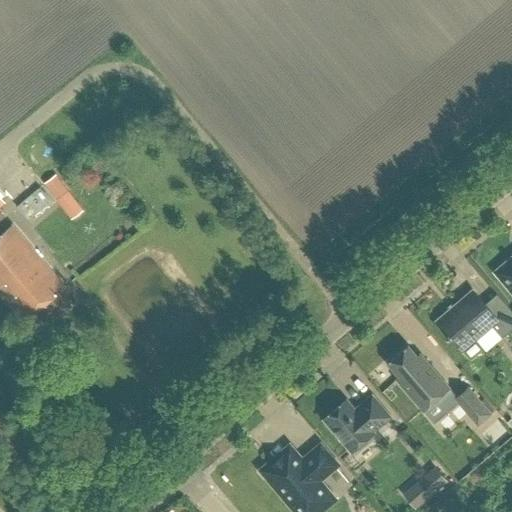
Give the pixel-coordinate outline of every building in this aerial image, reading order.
[(84,212),(56,175),(44,184),(72,221),(84,212)] [(30,299),(38,308),(65,286),(12,223),(0,233),(0,263),(3,267),(10,262),(20,273),(23,271),(33,283),(24,292),(30,299)] [(511,256),(494,271),(511,291),(511,256)] [(0,293),(23,321),(38,308),(30,299),(24,292),(33,283),(23,271),(20,273),(10,262),(3,267),(0,263),(0,293)] [(511,311),(503,301),(491,311),(473,289),(436,321),(448,334),(446,335),(448,339),(450,337),(458,346),(488,321),(502,337),(511,328),(511,311)] [(388,362),(400,376),(397,379),(423,409),(449,387),(420,353),(417,356),(408,345),(388,362)] [(455,396),(478,424),(492,413),(469,384),(455,396)] [(355,408),(347,398),(323,418),(351,452),(375,432),(374,431),(392,416),(372,393),(355,408)] [(300,458),(292,458),(285,450),(268,464),(266,464),(262,467),(262,472),(265,475),(268,475),(276,486),(276,489),(279,489),(287,498),(286,501),(290,501),(298,511),(317,511),(334,498),(318,479),(336,463),(321,445),(302,461),(300,458)]
